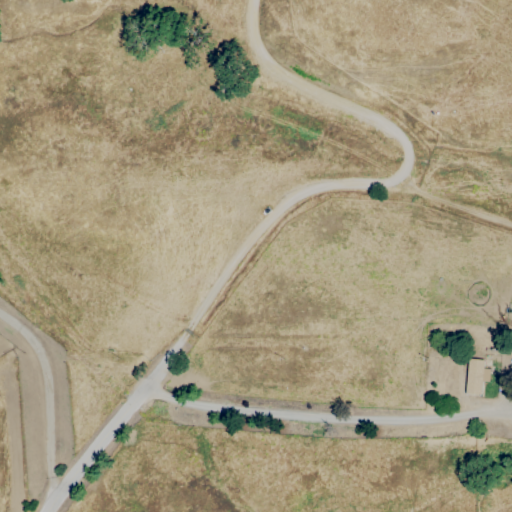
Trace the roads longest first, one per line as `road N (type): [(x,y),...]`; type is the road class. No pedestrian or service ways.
road 1 (track): [(142,393),(316,189),(389,182),(413,157),(375,120),(296,77),(256,40),(261,0)]
road 2 (track): [(398,173),(422,193),(511,225),(511,323)]
road 3 (residential): [(57,495),(142,393)]
